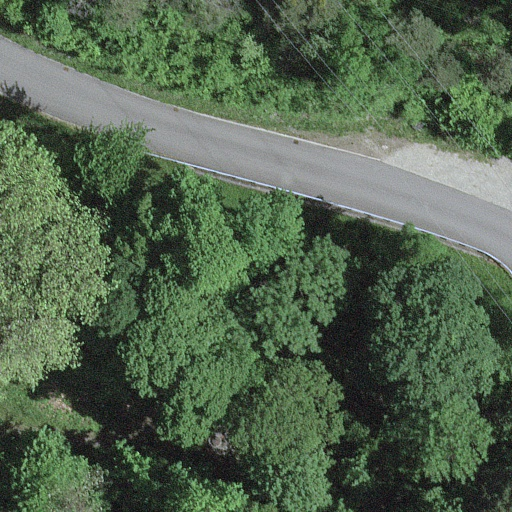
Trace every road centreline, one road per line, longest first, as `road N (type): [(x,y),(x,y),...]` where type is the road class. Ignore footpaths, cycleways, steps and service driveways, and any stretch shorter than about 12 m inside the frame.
road 1 (tertiary): [(511,242),(395,198),(80,106),(0,67)]
road 2 (track): [(434,511),(242,414),(0,440)]
